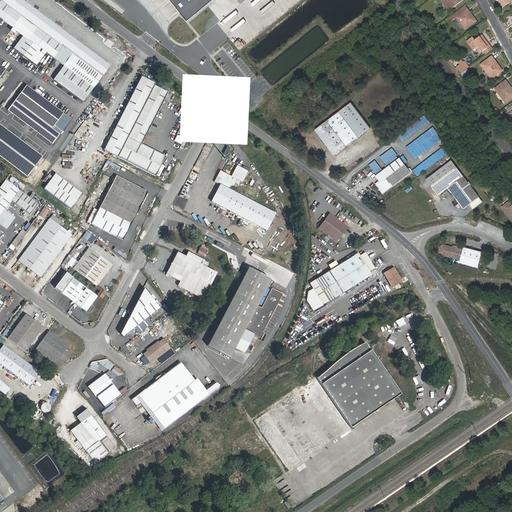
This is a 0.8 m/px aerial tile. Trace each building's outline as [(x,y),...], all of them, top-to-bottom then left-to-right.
[(170,0),(188,22),(215,0),(170,0)] [(441,0),(445,5),(448,10),(462,0),(441,0)] [(0,19),(3,21),(11,11),(0,3),(0,19)] [(454,13),(456,17),(468,8),(465,5),(454,13)] [(465,29),(476,21),(468,8),(456,17),(459,21),(460,20),(463,24),(462,25),(465,29)] [(19,18),(11,11),(3,21),(12,28),(19,18)] [(54,59),(62,49),(19,18),(12,28),(10,31),(15,34),(17,31),(23,36),(15,49),(37,66),(46,53),(54,59)] [(467,41),(473,49),(475,48),(479,45),(483,50),(490,45),(482,34),(475,40),(472,37),(467,41)] [(483,50),(486,54),(493,49),(490,45),(483,50)] [(54,59),(63,66),(71,56),(62,49),(54,59)] [(71,56),(63,66),(54,79),(85,101),(102,78),(71,56)] [(502,70),(492,56),(481,64),(483,68),(485,67),(489,73),(488,74),(491,78),(502,70)] [(101,151),(108,154),(146,79),(140,76),(101,151)] [(152,178),(163,157),(139,145),(167,92),(152,85),(153,83),(146,79),(108,154),(152,178)] [(511,87),(506,80),(495,88),(498,92),(499,91),(504,97),(502,98),(505,102),(511,96),(511,87)] [(74,117),(28,84),(17,100),(62,133),(74,117)] [(369,129),(350,104),(314,131),(333,156),(369,129)] [(490,114),(494,118),(496,116),(500,114),(496,109),(490,114)] [(496,116),(500,122),(506,118),(502,112),(500,114),(496,116)] [(0,154),(31,176),(46,154),(1,123),(0,124),(0,154)] [(434,126),(407,146),(416,158),(443,138),(434,126)] [(175,140),(182,143),(185,137),(178,134),(175,140)] [(414,169),(418,175),(451,151),(446,145),(414,169)] [(381,156),(388,165),(399,156),(393,147),(381,156)] [(410,172),(399,158),(375,176),(378,180),(374,184),(382,194),(410,172)] [(483,201),(451,159),(425,177),(438,195),(448,187),(464,208),(469,204),(473,209),(483,201)] [(370,164),(378,173),(383,168),(376,160),(370,164)] [(231,175),(220,169),(214,180),(220,184),(211,201),(218,205),(215,212),(235,223),(239,216),(265,230),(275,212),(231,188),(236,179),(243,182),(248,172),(242,169),(243,167),(237,164),(231,175)] [(79,194),(52,174),(41,190),(70,212),(79,194)] [(146,190),(115,174),(90,223),(121,239),(146,190)] [(30,215),(38,205),(7,181),(0,190),(0,219),(13,202),(30,215)] [(182,198),(183,199),(189,188),(183,185),(178,196),(182,198)] [(173,205),(177,207),(182,198),(178,196),(173,205)] [(511,196),(501,205),(511,218),(511,196)] [(45,206),(40,214),(46,217),(50,209),(45,206)] [(348,226),(329,213),(317,228),(336,242),(348,226)] [(71,237),(51,223),(21,263),(41,278),(71,237)] [(443,244),(439,247),(438,252),(440,255),(460,259),(459,263),(477,268),(481,252),(464,247),(462,250),(455,248),(451,247),(443,244)] [(111,267),(87,249),(72,270),(90,283),(96,288),(111,267)] [(185,256),(177,252),(166,273),(180,281),(177,285),(204,299),(216,272),(202,265),(204,260),(187,252),(185,256)] [(357,253),(330,270),(314,280),(328,301),(354,285),(371,274),(369,272),(375,269),(364,252),(358,256),(357,253)] [(401,281),(393,267),(383,274),(388,282),(391,286),(401,281)] [(269,279),(247,268),(207,346),(229,358),(236,345),(243,331),(257,338),(259,339),(282,294),(271,288),(261,308),(256,306),(269,279)] [(61,294),(75,304),(86,288),(72,278),(61,294)] [(328,301),(314,280),(309,283),(323,305),(328,301)] [(307,292),(304,310),(308,314),(323,305),(309,283),(306,285),(305,289),(307,292)] [(328,301),(331,306),(357,290),(354,285),(328,301)] [(75,304),(86,311),(97,296),(86,288),(75,304)] [(159,309),(143,289),(119,336),(121,338),(159,309)] [(308,314),(309,316),(324,306),(323,305),(308,314)] [(41,327),(26,316),(9,338),(25,350),(41,327)] [(69,345),(50,330),(36,348),(39,350),(38,353),(42,356),(43,354),(55,363),(69,345)] [(236,345),(250,352),(257,338),(243,331),(236,345)] [(148,354),(144,357),(150,365),(170,349),(164,341),(160,345),(158,342),(146,352),(148,354)] [(365,345),(363,342),(354,349),(355,351),(365,345)] [(40,372),(5,344),(0,351),(0,362),(30,385),(40,372)] [(331,365),(319,376),(317,379),(351,428),(399,395),(365,345),(355,351),(354,349),(353,348),(345,354),(331,365)] [(196,380),(182,362),(163,376),(164,378),(182,365),(194,381),(196,380)] [(148,390),(147,389),(133,399),(138,406),(141,403),(145,400),(165,427),(206,395),(202,390),(205,387),(198,378),(196,380),(194,381),(182,365),(164,378),(163,376),(162,376),(161,377),(158,379),(160,381),(148,390)] [(106,374),(90,385),(106,408),(122,395),(106,374)] [(156,379),(156,381),(147,389),(148,390),(160,381),(158,379),(161,377),(159,375),(157,377),(156,379)] [(141,403),(164,432),(222,386),(218,381),(207,390),(205,387),(202,390),(206,395),(165,427),(145,400),(141,403)] [(78,418),(82,424),(73,432),(94,459),(102,460),(110,453),(101,442),(108,436),(88,410),(78,418)] [(110,453),(112,452),(105,442),(110,438),(108,436),(101,442),(110,453)]
